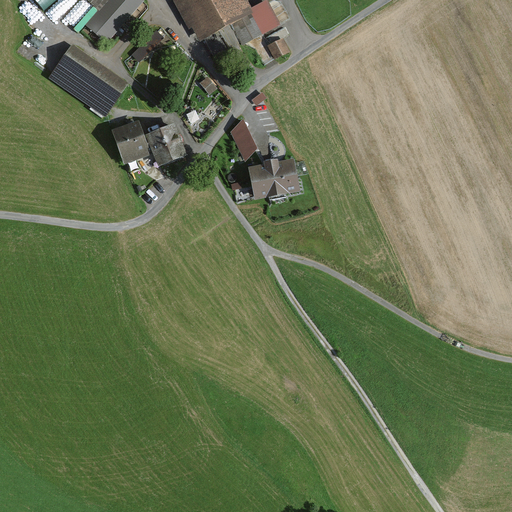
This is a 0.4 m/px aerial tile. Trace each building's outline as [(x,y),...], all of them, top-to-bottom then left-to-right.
[(88,0),(99,9),(87,23),(107,41),(142,0),(141,0),(88,0)] [(172,0),(198,44),(249,15),(260,36),(279,25),(265,1),(249,9),(243,0),(172,0)] [(289,54),(282,40),(267,47),(273,61),(289,54)] [(129,81),(74,44),(52,76),(107,113),(129,81)] [(209,77),(202,82),(210,92),(217,86),(209,77)] [(113,129),(124,163),(137,158),(136,154),(150,150),(140,120),(113,129)] [(245,159),(260,151),(245,122),(229,130),(245,159)] [(172,123),(147,133),(159,164),(184,155),(172,123)] [(295,161),(255,168),(261,199),(301,191),(295,161)]
